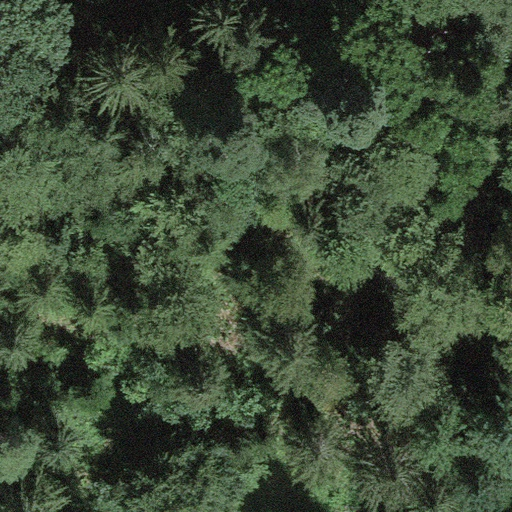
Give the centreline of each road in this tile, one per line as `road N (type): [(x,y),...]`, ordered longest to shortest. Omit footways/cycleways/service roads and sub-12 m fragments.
road 1 (track): [(0,511),(227,510)]
road 2 (track): [(389,0),(410,10),(511,4)]
